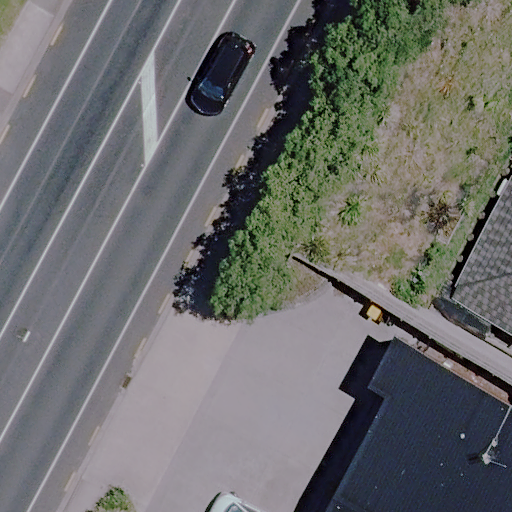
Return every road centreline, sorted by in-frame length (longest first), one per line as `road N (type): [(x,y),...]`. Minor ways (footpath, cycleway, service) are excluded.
road 1 (secondary): [(97,207),(209,0)]
road 2 (secondary): [(0,391),(97,207)]
